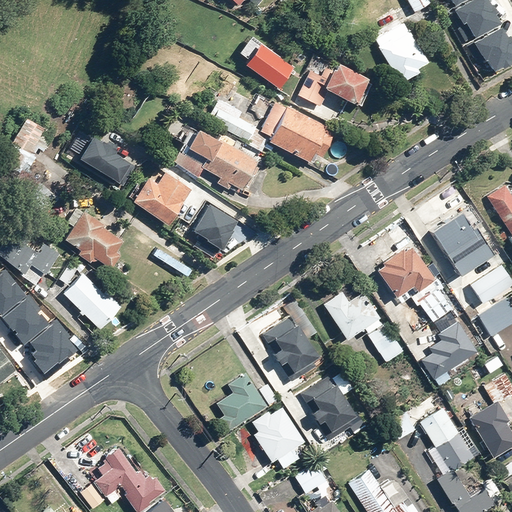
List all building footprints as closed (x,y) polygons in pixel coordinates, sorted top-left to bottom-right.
[(428,0),(405,0),(412,11),(429,1),(428,0)] [(488,0),(468,0),(453,8),(462,25),(464,24),(469,33),(498,19),(488,0)] [(403,18),(370,37),(396,83),(429,64),(403,18)] [(511,40),(502,21),(470,38),(479,56),(482,54),(489,66),(511,53),(511,40)] [(314,56),(295,92),(320,105),(328,89),(358,105),(372,79),(333,59),(330,64),(314,56)] [(248,98),(234,90),(240,84),(225,70),(211,83),(221,93),(215,103),(205,119),(248,145),(258,156),(261,148),(259,139),(254,133),(253,125),(238,116),(248,98)] [(336,128),(274,99),(259,133),(318,165),(336,128)] [(27,115),(5,154),(24,164),(46,125),(27,115)] [(241,192),(254,160),(231,146),(196,124),(186,147),(205,159),(202,167),(241,192)] [(94,133),(79,156),(120,182),(134,160),(115,148),(117,144),(107,137),(106,140),(94,133)] [(158,180),(146,173),(134,195),(168,215),(176,203),(182,206),(193,186),(164,169),(158,180)] [(511,228),(511,175),(484,197),(510,230),(511,228)] [(38,182),(25,197),(42,211),(55,196),(38,182)] [(207,199),(191,227),(204,234),(202,238),(218,247),(236,215),(207,199)] [(461,206),(425,229),(455,274),(490,251),(461,206)] [(128,239),(81,207),(62,235),(109,267),(128,239)] [(62,250),(19,218),(0,243),(0,253),(39,282),(62,250)] [(429,320),(451,305),(410,244),(375,267),(395,296),(407,288),(429,320)] [(511,277),(501,261),(470,281),(482,299),(511,278),(511,277)] [(0,276),(0,315),(1,316),(30,293),(10,269),(0,276)] [(120,304),(82,269),(60,292),(98,327),(120,304)] [(402,346),(372,308),(358,291),(348,300),(341,289),(321,301),(343,337),(360,327),(386,359),(402,346)] [(2,319),(22,344),(51,320),(31,296),(2,319)] [(476,315),(488,336),(511,322),(511,304),(508,297),(476,315)] [(433,349),(421,357),(433,377),(480,348),(458,313),(433,328),(438,336),(428,342),(433,349)] [(261,332),(289,375),(312,361),(308,356),(315,352),(290,314),(261,332)] [(35,362),(45,374),(65,358),(68,361),(82,349),(59,320),(30,343),(38,352),(35,355),(38,359),(35,362)] [(0,382),(18,366),(0,347),(0,382)] [(327,369),(295,389),(325,436),(352,419),(348,414),(354,411),(327,369)] [(218,413),(225,424),(264,399),(246,370),(227,381),(233,389),(216,400),(223,410),(218,413)] [(511,427),(495,400),(466,418),(491,458),(511,445),(511,427)] [(432,444),(425,449),(442,476),(480,453),(448,402),(417,421),(432,444)] [(250,420),(254,427),(249,431),(269,461),(275,458),(281,467),(301,454),(295,444),(301,440),(280,406),(273,412),(270,407),(250,420)] [(98,464),(102,469),(78,489),(91,505),(117,483),(120,487),(117,489),(137,510),(163,484),(144,464),(138,470),(117,444),(98,464)] [(291,477),(301,492),(325,477),(316,462),(291,477)] [(416,511),(405,494),(391,506),(364,470),(348,482),(368,511),(416,511)] [(469,494),(453,506),(456,511),(475,511),(490,501),(478,477),(465,487),(469,494)] [(173,511),(160,495),(138,511),(173,511)] [(341,511),(331,496),(307,511),(306,511),(341,511)] [(34,511),(61,511),(51,498),(34,511)]
